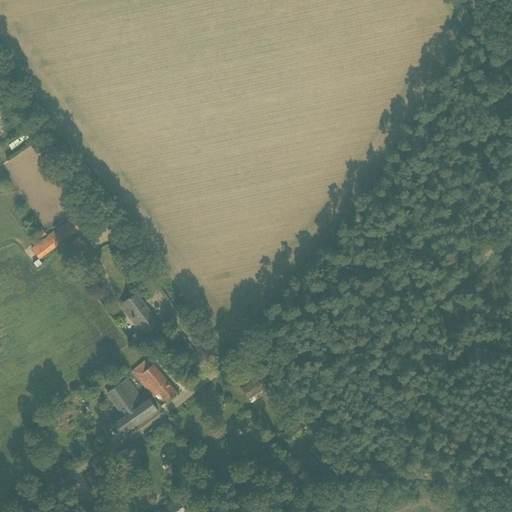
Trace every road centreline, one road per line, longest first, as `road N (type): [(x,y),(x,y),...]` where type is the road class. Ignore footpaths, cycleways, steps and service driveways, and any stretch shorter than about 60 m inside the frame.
road 1 (track): [(203,381),(248,361),(383,343),(511,235)]
road 2 (unclassified): [(18,511),(203,381)]
road 3 (track): [(495,511),(483,466),(414,407),(395,383),(383,343)]
